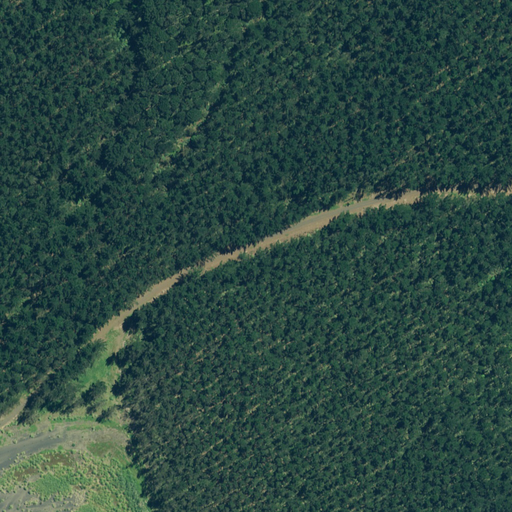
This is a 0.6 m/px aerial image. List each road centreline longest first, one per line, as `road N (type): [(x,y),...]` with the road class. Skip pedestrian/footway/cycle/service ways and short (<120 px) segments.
road 1 (unclassified): [(97,346),(157,292),(300,220),(424,193),(511,185)]
road 2 (unclassified): [(159,511),(97,346)]
road 3 (unclassified): [(0,431),(97,346)]
